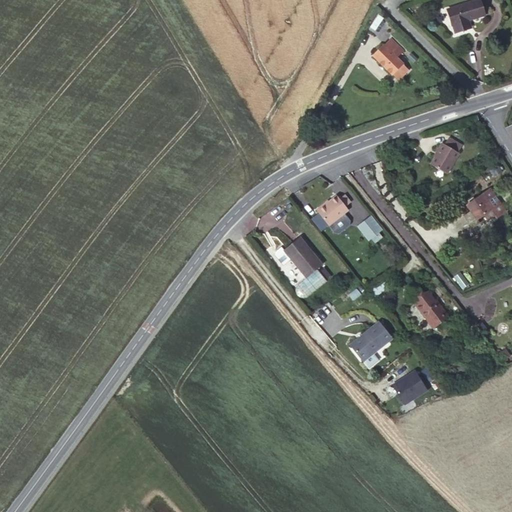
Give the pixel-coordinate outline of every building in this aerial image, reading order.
[(456,32),(466,29),(464,21),(468,19),(484,14),(479,0),(477,0),(447,9),(452,25),(453,24),(456,32)] [(392,40),(390,42),(403,54),(405,52),(392,40)] [(403,54),(390,42),(385,47),(384,46),(373,58),(393,78),(395,76),(396,74),(402,80),(409,72),(404,66),(398,59),(403,54)] [(447,137),(443,144),(456,152),(460,145),(447,137)] [(456,152),(443,144),(442,143),(430,164),(446,173),(457,152),(456,152)] [(486,153),(479,158),(484,165),(491,161),(486,153)] [(497,163),(489,168),(493,175),(501,170),(497,163)] [(491,189),(468,205),(472,211),(465,215),(473,227),(480,222),(478,219),(485,214),(491,224),(498,219),(497,218),(507,211),(491,189)] [(344,195),(339,199),(345,207),(350,203),(344,195)] [(339,199),(336,196),(317,212),(318,213),(328,225),(334,234),(339,234),(349,226),(350,221),(344,213),(348,210),(345,207),(339,199)] [(320,231),(328,225),(318,213),(311,219),(320,231)] [(383,231),(372,218),(359,228),(370,241),(372,239),(380,234),(383,231)] [(480,222),(473,227),(478,233),(484,229),(480,222)] [(380,234),(372,239),(376,244),(383,238),(380,234)] [(300,238),(285,251),(292,259),(307,277),(322,264),(300,238)] [(292,259),(285,251),(282,247),(276,253),(276,255),(284,265),(292,259)] [(367,290),(374,298),(393,281),(386,273),(367,290)] [(429,291),(436,300),(441,296),(436,288),(428,290),(429,291)] [(448,316),(436,300),(429,291),(415,302),(434,327),(448,316)] [(391,337),(377,321),(349,344),(362,360),(391,337)] [(412,369),(390,385),(404,403),(426,387),(412,369)]
